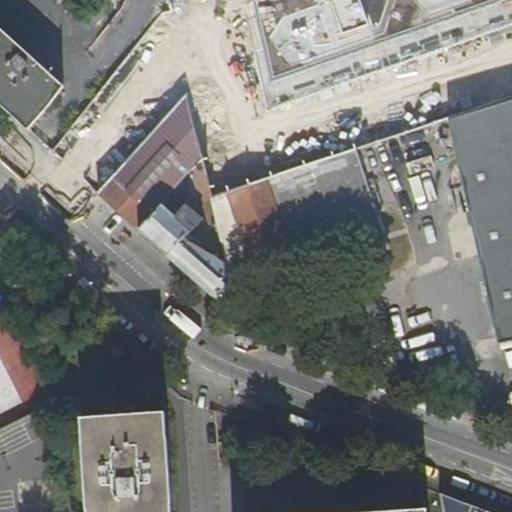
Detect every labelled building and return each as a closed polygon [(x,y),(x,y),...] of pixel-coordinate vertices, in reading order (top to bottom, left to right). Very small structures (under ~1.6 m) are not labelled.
[(269,110),(511,24),(511,0),(257,0),(261,16),(248,20),(269,110)] [(66,86),(0,26),(0,102),(30,130),(48,110),(66,86)] [(99,193),(140,230),(163,205),(172,195),(202,161),(186,94),(99,193)] [(511,99),(468,115),(453,119),(499,345),(511,342),(511,99)] [(226,264),(231,283),(296,262),(297,265),(386,236),(360,150),(211,200),(226,264)] [(202,161),(172,195),(185,206),(207,181),(202,161)] [(229,308),(238,316),(231,283),(226,264),(186,237),(202,219),(187,206),(177,217),(163,205),(140,230),(197,281),(229,308)] [(174,511),(167,415),(84,421),(90,511),(174,511)] [(487,511),(440,494),(443,511),(487,511)]
